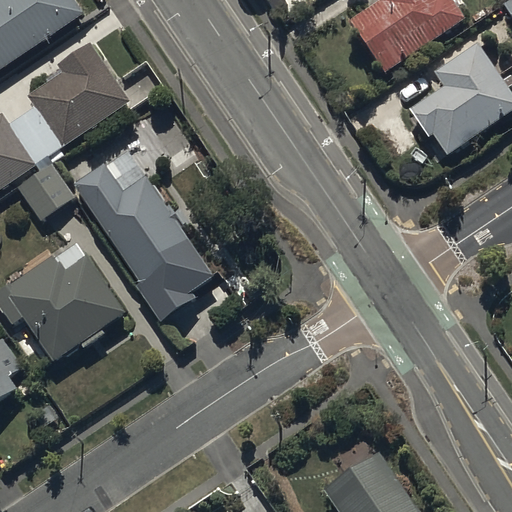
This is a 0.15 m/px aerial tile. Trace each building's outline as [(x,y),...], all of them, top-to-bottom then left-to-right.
[(0,0),(0,76),(86,20),(72,0),(0,0)] [(469,25),(451,0),(378,0),(384,7),(353,28),(387,79),(469,25)] [(37,114),(11,131),(3,119),(0,120),(0,195),(132,108),(92,48),(59,69),(66,79),(30,103),(37,114)] [(506,87),(481,49),(437,78),(447,93),(414,115),(432,143),(436,140),(450,161),(511,120),(511,94),(511,93),(511,76),(508,79),(511,84),(506,87)] [(107,171),(78,191),(142,288),(138,291),(163,329),(199,305),(177,272),(199,257),(185,236),(190,233),(174,208),(168,212),(148,181),(166,169),(151,147),(148,148),(140,136),(122,148),(119,144),(98,157),(107,171)] [(42,226),(77,202),(51,162),(35,173),(36,175),(25,182),(28,186),(19,192),(42,226)] [(39,271),(0,297),(0,311),(14,332),(26,323),(56,368),(83,349),(86,354),(109,339),(106,335),(129,319),(81,249),(58,265),(55,261),(39,271)] [(0,408),(20,395),(11,383),(24,374),(2,342),(0,343),(0,408)] [(418,511),(383,458),(327,496),(337,511),(418,511)]
